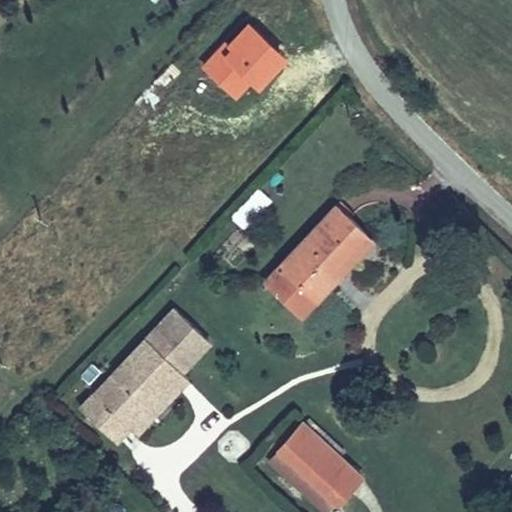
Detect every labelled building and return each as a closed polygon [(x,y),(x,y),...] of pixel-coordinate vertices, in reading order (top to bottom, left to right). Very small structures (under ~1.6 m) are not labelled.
[(258,185),(229,215),(244,229),(273,199),(258,185)] [(301,318),(378,239),(338,201),(261,280),(301,318)] [(138,434),(192,379),(185,372),(214,341),(174,305),(79,404),(117,441),(131,428),(138,434)] [(325,511),(330,511),(367,474),(304,419),(265,460),(325,511)] [(0,487),(0,502),(9,493),(1,487),(0,487)]
